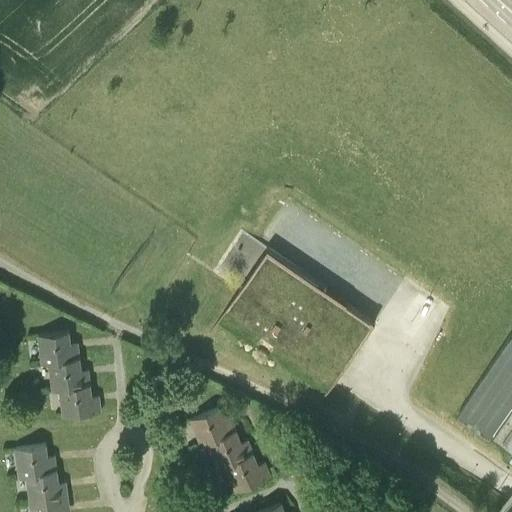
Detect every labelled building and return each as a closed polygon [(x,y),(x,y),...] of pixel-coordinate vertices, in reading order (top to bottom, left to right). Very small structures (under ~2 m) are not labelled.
[(210,333),(318,406),(334,383),(329,379),(361,332),(365,335),(375,320),(326,287),(324,290),(269,253),(242,293),(238,291),(210,333)] [(511,468),(511,469),(511,468),(511,316),(447,413),(503,451),(498,459),(511,468)] [(42,362),(49,361),(80,357),(79,348),(72,349),(69,329),(39,333),(42,362)] [(53,389),(60,388),(90,383),(89,374),(82,375),(80,357),(49,361),(53,389)] [(63,415),(101,410),(100,401),(93,402),(90,383),(60,388),(63,415)] [(202,444),(208,441),(237,430),(233,421),(227,423),(219,405),(191,417),(202,444)] [(219,467),(225,464),(254,452),(250,443),(244,446),(237,430),(208,441),(219,467)] [(19,475),(27,474),(57,469),(56,460),(48,461),(46,442),(15,446),(19,475)] [(236,489),(271,475),(267,466),(261,469),(254,452),(225,464),(236,489)] [(27,474),(30,500),(68,495),(67,486),(59,487),(57,469),(27,474)] [(62,511),(62,505),(69,504),(68,495),(30,500),(31,511),(62,511)] [(252,511),(285,511),(281,500),(252,511)]
